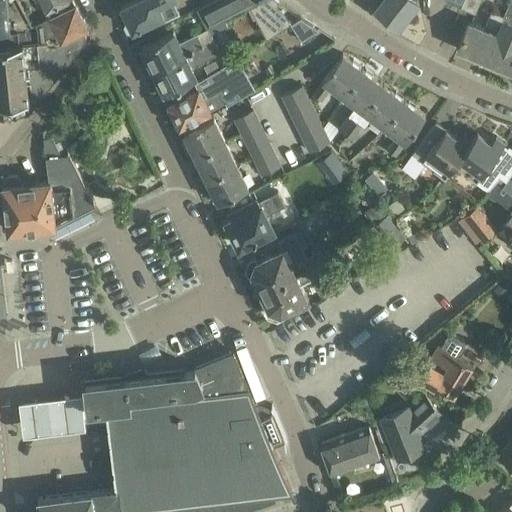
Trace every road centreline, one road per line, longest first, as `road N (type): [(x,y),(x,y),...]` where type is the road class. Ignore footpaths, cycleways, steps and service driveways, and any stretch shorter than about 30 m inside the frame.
road 1 (residential): [(226,292),(108,24)]
road 2 (residential): [(0,353),(110,342),(226,292)]
road 3 (residential): [(511,106),(439,75),(311,0)]
road 4 (residential): [(303,460),(272,373),(226,292)]
road 5 (residential): [(0,156),(108,24)]
road 6 (residential): [(423,511),(511,371)]
